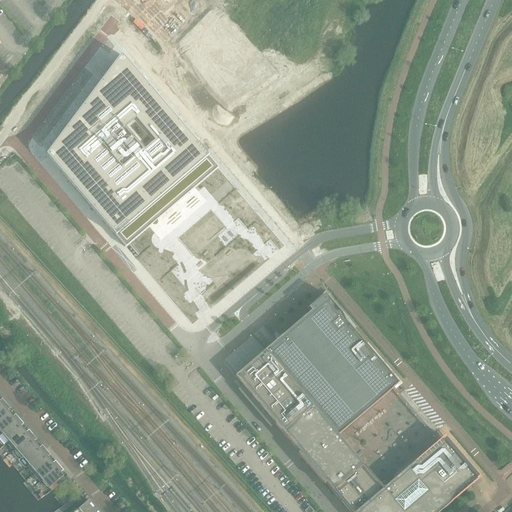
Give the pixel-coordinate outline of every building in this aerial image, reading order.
[(121,55),(46,155),(125,248),(218,169),(121,55)] [(326,484),(349,511),(439,511),(479,478),(444,437),(437,442),(419,458),(417,455),(392,476),(394,479),(383,489),(338,436),(392,390),(394,388),(395,390),(402,384),(367,344),(366,345),(345,321),(341,314),(325,295),(308,309),(311,312),(235,377),(245,389),(279,429),(299,453),(297,454),(299,456),(323,484),(324,485),(326,484)] [(279,429),(245,389),(240,393),(275,433),(279,429)] [(0,422),(10,414),(7,411),(10,408),(6,404),(0,408),(0,422)] [(0,432),(2,434),(19,419),(16,415),(13,418),(10,414),(0,422),(0,432)] [(7,444),(23,430),(20,426),(23,424),(19,419),(2,434),(8,442),(6,443),(7,444)] [(13,451),(32,435),(29,431),(26,433),(23,430),(7,444),(13,451)] [(22,458),(36,445),(33,442),(36,439),(32,435),(13,451),(14,452),(16,450),(22,458)] [(27,467),(46,450),(42,446),(39,448),(36,445),(22,458),(28,465),(26,466),(27,467)] [(33,475),(50,461),(47,457),(50,455),(46,450),(27,467),(33,475)] [(40,482),(59,466),(55,461),(52,464),(50,461),(33,475),(40,482)] [(67,480),(63,476),(60,473),(63,470),(59,466),(40,482),(40,483),(42,481),(49,489),(56,483),(59,486),(67,480)] [(98,511),(89,501),(80,508),(77,511),(76,509),(72,511),(98,511)]
